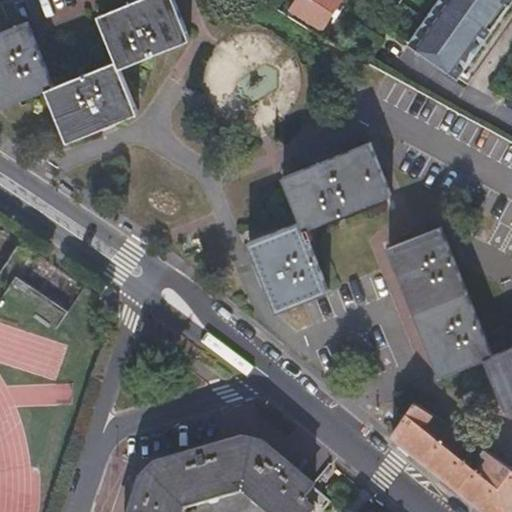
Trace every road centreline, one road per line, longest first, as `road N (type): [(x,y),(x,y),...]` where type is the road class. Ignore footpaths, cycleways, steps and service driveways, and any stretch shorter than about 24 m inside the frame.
road 1 (residential): [(300,346),(386,307),(415,379),(357,407),(339,433)]
road 2 (residential): [(205,183),(370,114)]
road 3 (residential): [(101,433),(246,385),(257,371)]
road 4 (residential): [(101,433),(136,272)]
road 5 (secondary): [(0,179),(136,272)]
road 6 (secondary): [(136,272),(257,371)]
road 7 (secondary): [(339,433),(433,511)]
